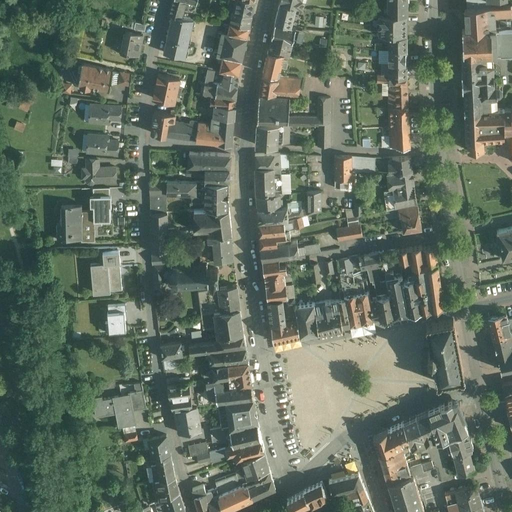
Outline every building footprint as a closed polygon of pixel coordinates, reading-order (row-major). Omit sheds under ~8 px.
[(189,0),(171,0),(167,13),(172,14),(182,16),(184,8),(191,10),(195,7),(197,1),(196,2),(189,0)] [(254,0),(235,0),(233,10),(252,14),(254,0)] [(388,0),(388,15),(407,15),(407,3),(408,3),(407,3),(407,0),(388,0)] [(296,6),(280,2),(275,22),(291,26),(296,6)] [(511,109),(504,109),(504,108),(498,108),(498,105),(497,105),(497,98),(498,97),(497,96),(497,95),(499,95),(502,93),(503,92),(502,92),(502,88),(502,87),(501,87),(499,85),(496,85),(496,84),(498,83),(497,82),(495,84),(494,84),(493,54),(497,54),(497,53),(499,51),(499,46),(497,44),(496,38),(498,36),(498,31),(496,29),(496,28),(495,16),(495,15),(511,14),(511,5),(490,6),(467,7),(465,7),(466,29),(462,30),(463,54),(462,54),(462,56),(463,73),(462,73),(462,89),(464,89),(464,105),(464,112),(465,112),(466,140),(467,140),(468,150),(484,149),(483,139),(504,138),(504,145),(511,145),(511,106),(511,109)] [(233,10),(232,10),(230,22),(250,26),(252,14),(233,10)] [(182,16),(172,14),(163,50),(185,55),(193,18),(182,16)] [(315,25),(322,25),(323,15),(315,14),(315,25)] [(407,15),(388,15),(379,15),(379,35),(389,36),(407,36),(407,15)] [(146,22),(136,20),(134,27),(145,29),(146,22)] [(248,37),(250,26),(230,22),(228,32),(248,37)] [(291,26),(275,22),(268,51),(284,52),(284,53),(289,55),(296,27),(291,26)] [(511,27),(496,28),(496,29),(498,31),(498,36),(496,38),(497,44),(499,46),(499,51),(497,53),(500,53),(500,54),(511,53),(511,27)] [(143,33),(126,29),(126,30),(122,50),(122,51),(129,52),(139,53),(143,33)] [(228,32),(222,31),(217,54),(223,55),(243,59),(248,37),(228,32)] [(407,36),(389,36),(389,49),(407,49),(407,36)] [(407,49),(389,49),(389,76),(407,76),(407,49)] [(268,51),(263,73),(279,75),(289,76),(289,70),(280,69),(281,64),(286,66),(287,61),(282,59),(284,53),(284,52),(268,51)] [(224,71),(239,73),(243,59),(223,55),(220,70),(224,71)] [(114,68),(82,62),(82,64),(79,65),(78,70),(81,70),(78,84),(80,84),(79,89),(90,91),(91,86),(92,86),(92,87),(94,87),(109,89),(111,80),(118,81),(120,71),(113,70),(114,68)] [(215,69),(208,68),(206,78),(208,79),(213,80),(215,69)] [(132,72),(120,69),(120,71),(118,81),(131,84),(132,72)] [(224,71),(222,81),(226,81),(226,84),(237,86),(239,73),(224,71)] [(179,77),(158,73),(156,80),(157,80),(156,84),(177,89),(178,85),(179,77)] [(289,76),(279,75),(278,79),(262,76),(259,93),(261,93),(288,95),(297,95),(298,95),(301,77),(289,76)] [(389,76),(377,75),(377,82),(389,83),(389,76)] [(407,76),(389,76),(389,83),(388,107),(408,106),(407,76)] [(208,81),(205,81),(203,91),(203,93),(211,94),(236,98),(237,86),(226,84),(226,81),(222,81),(222,84),(208,81)] [(71,84),(63,83),(62,91),(70,92),(71,84)] [(177,89),(156,84),(155,89),(154,89),(153,96),(174,101),(176,93),(177,89)] [(288,95),(261,93),(261,95),(259,94),(257,119),(287,120),(287,124),(288,124),(289,124),(318,125),(319,122),(319,116),(318,116),(289,115),(290,96),(288,96),(288,95)] [(236,98),(211,94),(210,102),(215,103),(235,105),(236,98)] [(331,96),(318,96),(318,116),(319,116),(319,122),(331,122),(331,96)] [(121,104),(91,102),(90,120),(110,121),(110,117),(120,117),(121,104)] [(208,102),(201,102),(200,108),(214,109),(214,115),(234,118),(235,105),(215,103),(210,102),(208,102)] [(388,107),(389,127),(409,126),(408,106),(388,107)] [(175,112),(154,109),(151,129),(153,131),(166,133),(169,119),(174,119),(175,112)] [(214,115),(212,114),(212,123),(210,123),(210,122),(198,120),(195,138),(232,143),(234,118),(214,115)] [(174,119),(169,119),(166,133),(195,138),(198,120),(190,119),(189,122),(174,119)] [(287,124),(257,122),(255,145),(277,145),(277,142),(289,142),(289,124),(288,124),(287,124)] [(331,122),(319,122),(318,125),(318,146),(330,146),(331,122)] [(409,126),(389,127),(390,147),(410,146),(409,126)] [(109,133),(89,132),(87,149),(117,152),(118,138),(108,138),(109,133)] [(231,153),(193,151),(192,161),(188,161),(188,165),(230,167),(231,153)] [(280,153),(255,154),(255,175),(274,174),(281,174),(281,166),(280,163),(280,153)] [(99,156),(87,156),(87,166),(99,165),(99,156)] [(352,156),(334,156),(335,177),(356,178),(356,171),(352,171),(352,156)] [(375,159),(356,158),(356,156),(352,156),(352,171),(356,171),(375,173),(375,159)] [(411,157),(392,158),(392,164),(388,164),(389,173),(413,171),(411,157)] [(99,165),(87,166),(87,173),(86,175),(86,178),(88,180),(90,181),(93,181),(95,180),(116,179),(115,164),(99,165)] [(230,167),(187,166),(186,173),(198,174),(205,172),(205,179),(205,180),(229,180),(230,167)] [(389,173),(387,174),(389,190),(384,191),(387,209),(395,208),(417,203),(413,171),(389,173)] [(274,174),(255,175),(256,195),(279,193),(281,193),(281,183),(284,183),(284,181),(281,181),(281,180),(278,181),(278,178),(274,179),(274,174)] [(356,178),(335,177),(335,188),(356,189),(356,178)] [(167,178),(149,178),(150,192),(167,192),(167,178)] [(196,179),(167,178),(167,192),(191,192),(196,192),(196,179)] [(229,180),(205,180),(205,179),(196,179),(196,192),(191,192),(191,194),(190,194),(190,205),(205,204),(206,208),(229,207),(229,180)] [(93,208),(82,209),(83,236),(82,236),(82,238),(95,238),(95,237),(94,237),(94,218),(108,218),(107,191),(93,192),(93,208)] [(321,191),(307,192),(307,215),(309,214),(309,213),(321,211),(321,191)] [(167,192),(150,192),(150,210),(166,210),(167,192)] [(279,193),(256,195),(257,208),(280,207),(279,193)] [(82,202),(61,203),(62,221),(57,221),(58,237),(82,236),(83,236),(82,209),(82,202)] [(363,203),(355,202),(355,216),(357,216),(363,215),(363,203)] [(417,204),(388,210),(390,218),(399,216),(399,215),(401,215),(404,231),(421,228),(419,212),(417,204)] [(280,207),(257,208),(258,221),(288,219),(288,213),(287,206),(280,207)] [(206,208),(194,208),(195,229),(214,227),(215,232),(231,231),(229,207),(206,208)] [(302,208),(291,211),(290,213),(288,213),(288,219),(301,216),(303,215),(302,208)] [(166,210),(150,210),(151,236),(168,236),(168,226),(168,210),(166,210)] [(288,219),(258,221),(259,234),(285,232),(286,231),(284,223),(293,221),(295,228),(304,226),(301,216),(288,219)] [(354,225),(359,224),(357,216),(355,216),(347,218),(348,226),(354,225)] [(359,224),(354,225),(356,237),(362,236),(360,224),(359,224)] [(179,226),(168,226),(168,236),(179,235),(179,226)] [(285,232),(259,234),(260,245),(277,243),(277,237),(282,237),(282,239),(291,238),(291,236),(306,233),(304,226),(295,228),(289,229),(289,230),(286,231),(285,232)] [(511,226),(497,230),(503,258),(511,256),(511,226)] [(342,227),(336,228),(338,240),(344,239),(342,227)] [(215,232),(201,233),(201,234),(199,234),(200,259),(215,258),(234,257),(231,231),(215,232)] [(168,236),(151,236),(151,248),(169,248),(168,236)] [(277,243),(260,245),(262,259),(283,257),(289,256),(289,255),(296,254),(299,254),(297,239),(290,240),(290,241),(283,243),(277,243)] [(319,243),(305,245),(306,253),(309,252),(309,253),(320,251),(319,243)] [(409,248),(411,260),(412,268),(418,267),(420,277),(413,278),(414,278),(416,289),(423,288),(423,293),(424,293),(425,298),(419,299),(422,310),(431,309),(444,305),(435,245),(423,247),(422,245),(409,248)] [(119,248),(103,249),(104,261),(119,260),(120,260),(119,248)] [(411,260),(409,248),(397,249),(399,262),(411,260)] [(166,251),(152,251),(152,262),(166,261),(166,251)] [(385,280),(379,281),(376,266),(381,264),(379,251),(364,254),(367,267),(370,280),(372,280),(373,282),(374,282),(377,300),(380,318),(394,315),(391,295),(387,281),(385,281),(385,280)] [(364,254),(359,255),(361,268),(365,268),(367,267),(364,254)] [(283,257),(262,259),(264,274),(264,273),(268,299),(288,297),(295,296),(293,283),(286,284),(286,280),(292,279),(290,262),(283,263),(283,257)] [(351,257),(338,259),(340,271),(352,269),(351,257)] [(119,260),(104,261),(104,265),(97,265),(98,280),(95,280),(96,291),(111,290),(110,288),(122,287),(120,263),(119,263),(119,260)] [(181,262),(177,262),(177,261),(175,262),(176,262),(169,269),(168,268),(167,269),(168,270),(169,279),(168,280),(169,281),(170,280),(177,286),(177,287),(178,287),(179,286),(183,286),(183,287),(184,286),(189,285),(189,286),(190,286),(190,285),(194,285),(195,286),(196,286),(196,285),(200,285),(202,285),(207,284),(207,285),(209,285),(208,276),(209,276),(209,277),(218,276),(218,274),(219,274),(218,269),(218,267),(209,268),(207,268),(207,260),(205,260),(206,260),(200,261),(200,260),(199,260),(199,261),(195,261),(195,260),(193,260),(193,261),(189,261),(187,261),(183,262),(183,261),(181,261),(181,262)] [(331,260),(325,261),(327,273),(333,272),(331,260)] [(406,261),(399,263),(401,271),(407,270),(407,269),(406,261)] [(318,262),(310,263),(312,281),(320,280),(318,262)] [(161,268),(154,268),(155,290),(162,290),(164,288),(163,270),(161,268)] [(352,269),(340,271),(342,287),(343,287),(343,289),(344,295),(350,324),(373,319),(371,301),(369,291),(356,293),(352,269)] [(412,270),(401,272),(402,274),(402,275),(402,280),(402,281),(409,313),(422,310),(419,299),(416,289),(414,278),(413,278),(412,270)] [(402,274),(386,277),(387,281),(391,295),(394,315),(409,313),(402,281),(402,280),(402,275),(402,274)] [(219,286),(198,289),(201,312),(240,307),(237,284),(219,286)] [(344,295),(343,289),(339,290),(340,298),(338,299),(343,326),(350,324),(344,295)] [(328,292),(322,293),(324,303),(315,305),(318,330),(343,326),(338,299),(330,301),(330,302),(328,292)] [(179,295),(171,296),(174,314),(181,313),(179,295)] [(288,297),(268,299),(271,323),(273,341),(300,335),(295,304),(296,304),(296,303),(289,304),(288,297)] [(125,300),(108,301),(110,328),(127,327),(125,300)] [(377,300),(371,301),(373,319),(380,318),(377,300)] [(296,304),(295,304),(300,335),(318,331),(318,330),(315,305),(315,301),(296,304)] [(240,307),(201,312),(203,327),(216,325),(218,334),(244,331),(240,307)] [(506,312),(488,316),(489,323),(493,338),(511,333),(508,319),(506,312)] [(453,319),(426,324),(431,348),(430,348),(428,351),(428,353),(429,355),(432,357),(437,381),(464,376),(453,319)] [(244,331),(218,334),(219,340),(217,341),(214,339),(189,342),(190,351),(208,349),(246,345),(244,331)] [(511,333),(493,338),(498,358),(511,354),(511,333)] [(181,339),(160,341),(162,355),(182,352),(181,339)] [(246,345),(208,349),(210,362),(248,358),(246,345)] [(511,354),(498,358),(501,370),(511,367),(511,354)] [(248,360),(213,363),(214,369),(207,370),(207,374),(209,373),(210,378),(215,377),(214,376),(229,374),(229,380),(229,385),(252,383),(248,360)] [(210,378),(206,378),(207,386),(207,393),(216,391),(217,400),(254,395),(252,383),(229,386),(229,385),(229,380),(224,380),(224,376),(210,378)] [(189,379),(167,382),(172,405),(174,405),(192,403),(189,379)] [(203,388),(194,390),(193,379),(189,379),(192,403),(197,402),(218,400),(217,400),(216,391),(207,393),(207,386),(205,386),(204,386),(204,387),(203,387),(203,388)] [(511,380),(502,382),(504,394),(511,392),(511,380)] [(129,392),(103,397),(102,394),(92,395),(96,414),(120,410),(122,423),(135,420),(132,408),(146,405),(143,387),(128,390),(129,392)] [(254,396),(217,400),(221,425),(229,424),(230,427),(258,421),(254,396)] [(459,403),(457,398),(453,400),(452,400),(440,405),(428,410),(435,433),(434,433),(437,440),(448,437),(449,439),(448,439),(452,451),(454,455),(469,450),(472,449),(472,448),(471,446),(473,446),(469,432),(467,433),(466,429),(468,428),(463,417),(465,416),(464,415),(465,414),(460,403),(459,403)] [(192,403),(174,405),(179,430),(199,426),(196,409),(198,408),(197,402),(192,403)] [(435,433),(428,410),(416,416),(426,444),(437,440),(434,433),(435,433)] [(159,412),(148,414),(150,421),(161,419),(159,412)] [(416,416),(403,422),(408,437),(410,444),(412,448),(426,444),(416,416)] [(369,428),(370,432),(388,423),(386,419),(369,428)] [(230,427),(229,427),(231,437),(233,444),(262,437),(258,421),(230,427)] [(390,428),(374,436),(380,453),(408,445),(410,444),(408,437),(403,422),(390,428)] [(221,425),(210,427),(212,440),(231,437),(229,427),(230,427),(229,424),(221,425)] [(136,428),(124,430),(125,438),(138,436),(136,428)] [(166,432),(149,436),(152,454),(155,453),(156,453),(156,454),(170,450),(166,432)] [(262,437),(233,444),(225,446),(227,453),(232,451),(232,449),(240,447),(243,456),(265,449),(262,437)] [(206,439),(188,443),(190,454),(208,450),(206,439)] [(408,445),(380,453),(384,469),(407,462),(404,452),(410,450),(408,445)] [(225,446),(209,450),(211,457),(227,453),(225,446)] [(243,456),(237,458),(243,476),(253,472),(269,467),(265,449),(243,456)] [(170,450),(156,454),(156,453),(155,453),(157,462),(151,463),(154,478),(155,478),(175,474),(171,450),(170,450)] [(209,450),(197,453),(198,461),(211,458),(211,457),(209,450)] [(469,450),(454,455),(459,474),(475,470),(473,462),(472,462),(469,450)] [(431,460),(421,463),(421,464),(424,471),(434,468),(431,460)] [(407,462),(384,469),(388,481),(411,474),(409,468),(407,462)] [(421,464),(409,468),(411,474),(411,475),(413,474),(424,471),(421,464)] [(269,467),(253,472),(254,476),(256,480),(272,475),(269,467)] [(236,471),(215,478),(219,492),(236,485),(234,479),(238,478),(236,471)] [(358,472),(329,479),(332,493),(347,489),(354,487),(363,484),(358,472)] [(175,474),(155,478),(159,497),(164,495),(180,489),(175,474)] [(424,511),(413,474),(411,475),(411,474),(388,481),(397,511),(424,511)] [(272,475),(256,480),(254,476),(242,480),(243,482),(244,484),(247,483),(253,497),(275,487),(272,475)] [(382,475),(375,477),(380,492),(387,489),(382,475)] [(322,481),(304,490),(310,501),(312,505),(329,497),(326,492),(327,491),(322,481)] [(204,482),(192,486),(194,493),(205,490),(206,489),(204,482)] [(236,485),(219,492),(220,494),(218,494),(223,510),(253,497),(247,483),(244,484),(243,482),(236,485)] [(363,484),(354,487),(359,499),(368,495),(363,484)] [(477,484),(445,493),(449,511),(459,511),(482,505),(477,484)] [(359,499),(354,487),(347,489),(349,494),(352,493),(354,501),(359,499)] [(213,496),(211,488),(206,489),(205,490),(212,511),(218,511),(223,510),(218,494),(213,496)] [(180,489),(164,495),(170,511),(171,511),(184,506),(185,506),(180,489)] [(212,511),(205,490),(194,493),(199,511),(212,511)] [(304,490),(287,499),(291,509),(310,501),(304,490)] [(359,499),(354,501),(358,511),(373,511),(374,511),(368,495),(359,499)] [(164,500),(156,504),(159,511),(169,511),(166,505),(164,500)]
